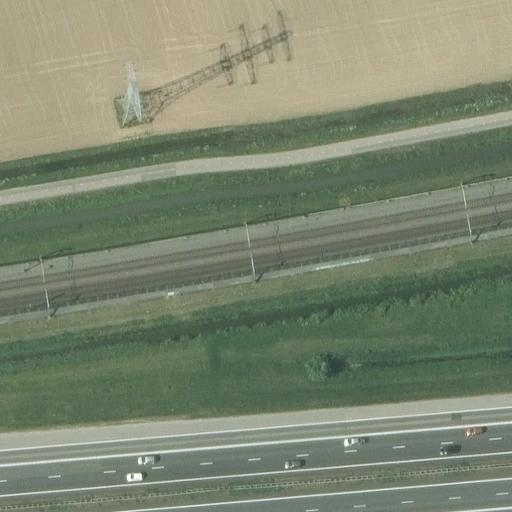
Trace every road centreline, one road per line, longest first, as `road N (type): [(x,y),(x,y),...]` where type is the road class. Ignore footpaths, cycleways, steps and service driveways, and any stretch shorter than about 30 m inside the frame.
road 1 (motorway): [(511,439),(0,483)]
road 2 (motorway): [(309,511),(511,494)]
